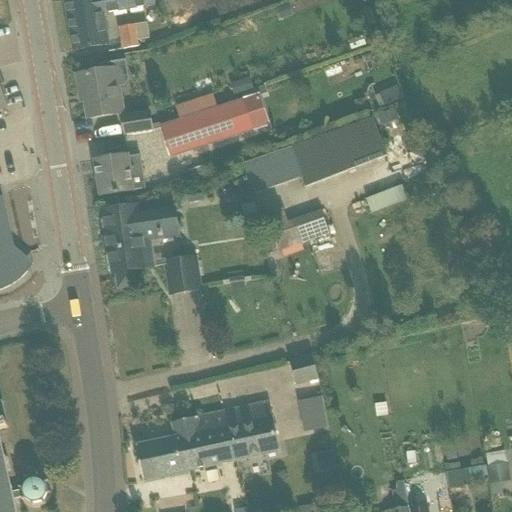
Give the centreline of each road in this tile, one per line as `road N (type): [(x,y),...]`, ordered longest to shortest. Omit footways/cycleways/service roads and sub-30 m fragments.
road 1 (secondary): [(84,307),(29,0)]
road 2 (secondary): [(103,511),(104,446),(84,307)]
